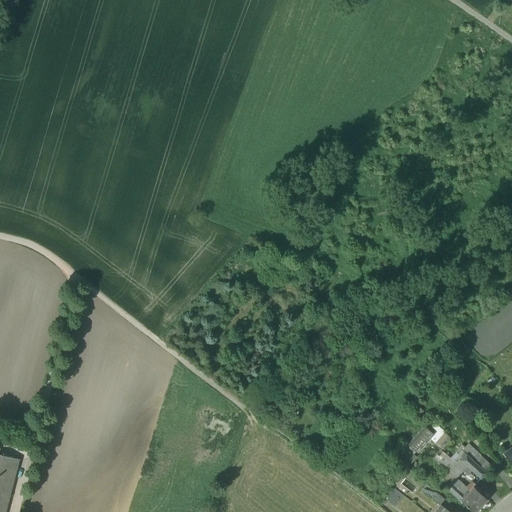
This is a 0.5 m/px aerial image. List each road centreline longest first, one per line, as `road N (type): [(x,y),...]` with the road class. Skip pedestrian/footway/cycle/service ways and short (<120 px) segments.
road 1 (track): [(0,240),(47,255),(383,511)]
road 2 (track): [(78,280),(19,511)]
